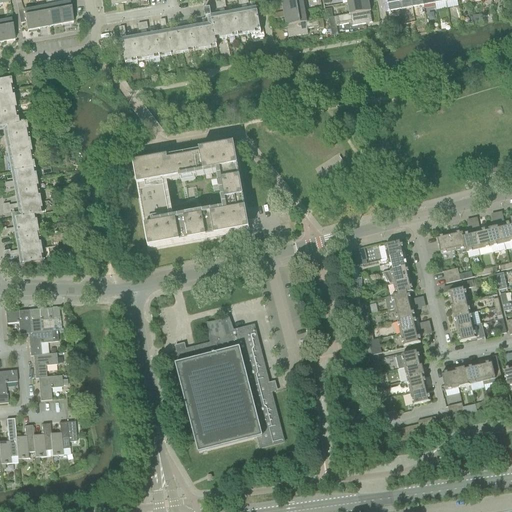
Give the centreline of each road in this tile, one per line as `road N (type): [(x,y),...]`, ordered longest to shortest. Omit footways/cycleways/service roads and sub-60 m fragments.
road 1 (tertiary): [(413,218),(134,290)]
road 2 (tertiary): [(167,511),(134,290)]
road 3 (primary): [(511,482),(296,511)]
road 4 (residential): [(445,357),(413,218)]
road 5 (tertiary): [(134,290),(0,291)]
road 6 (residential): [(0,66),(91,50),(92,21)]
